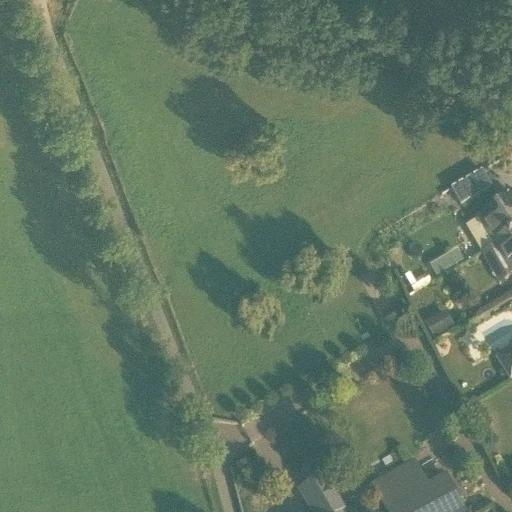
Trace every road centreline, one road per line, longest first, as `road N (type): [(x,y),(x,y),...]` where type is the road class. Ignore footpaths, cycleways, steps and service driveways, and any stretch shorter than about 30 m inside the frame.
road 1 (unclassified): [(36,0),(229,511)]
road 2 (residential): [(440,77),(365,38),(232,0)]
